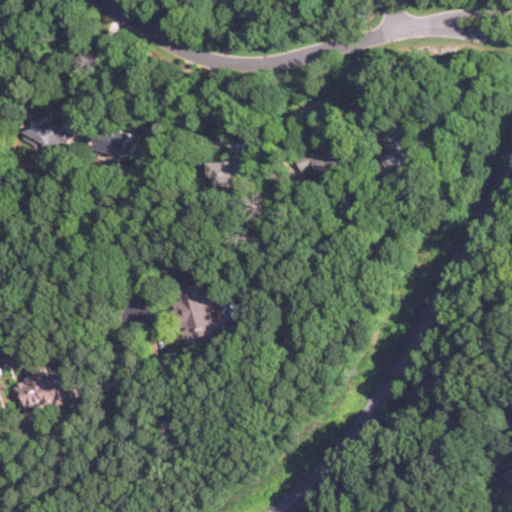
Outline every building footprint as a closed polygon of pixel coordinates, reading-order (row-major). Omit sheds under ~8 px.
[(0,92),(16,64),(0,55),(0,92)] [(65,155),(78,131),(37,109),(24,133),(65,155)] [(141,132),(102,124),(98,149),(137,156),(141,132)] [(388,154),(377,157),(383,180),(414,172),(405,138),(385,143),(388,154)] [(348,143),(300,155),(304,171),(316,168),(320,180),(355,171),(348,143)] [(213,161),(213,183),(252,183),(252,151),(235,151),(235,161),(213,161)] [(194,348),(233,335),(227,316),(217,319),(210,299),(225,294),(217,270),(198,276),(199,281),(175,289),(194,348)] [(79,396),(75,380),(69,382),(66,368),(16,379),(23,409),(79,396)] [(511,488),(511,466),(501,476),(511,488)]
